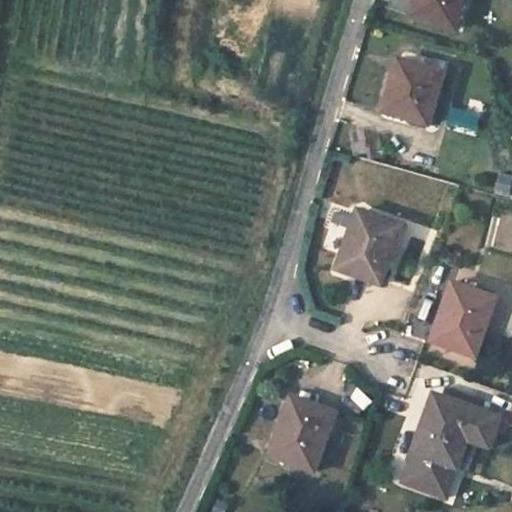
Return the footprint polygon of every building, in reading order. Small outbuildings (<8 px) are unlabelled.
[(456,29),(464,0),(415,0),(411,17),(456,29)] [(444,73),(399,60),(393,81),(397,83),(388,113),(429,124),(444,73)] [(382,285),(402,227),(359,212),(351,233),(355,234),(342,270),(382,285)] [(497,299),(454,284),(445,305),(449,306),(436,342),(476,357),(497,299)] [(483,402),(446,389),(443,399),(439,397),(426,434),(423,432),(405,482),(427,490),(430,481),(451,489),(468,440),(492,448),(501,419),(479,411),(483,402)] [(431,394),(419,431),(423,432),(426,434),(439,397),(431,394)] [(336,413),(296,399),(283,436),(279,434),(272,455),(315,471),(336,413)] [(448,498),(451,489),(430,481),(427,490),(448,498)]
